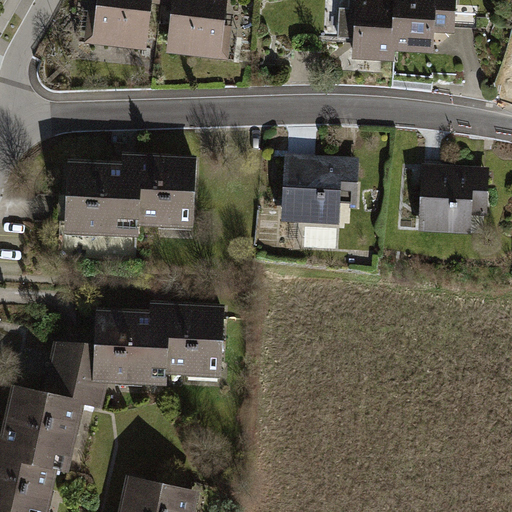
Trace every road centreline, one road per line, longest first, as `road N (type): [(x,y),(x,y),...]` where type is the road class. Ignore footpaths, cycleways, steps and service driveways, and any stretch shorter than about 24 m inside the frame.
road 1 (residential): [(511,127),(347,107),(243,107),(88,113),(30,128)]
road 2 (residential): [(30,128),(16,105),(13,65),(47,0)]
